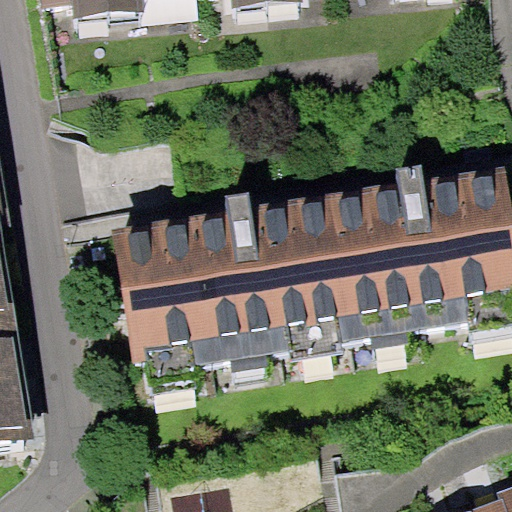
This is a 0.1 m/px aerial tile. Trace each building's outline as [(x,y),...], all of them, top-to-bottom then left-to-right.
[(511,221),(507,181),(330,209),(354,348),(511,325),(511,221)] [(330,209),(132,242),(154,386),(354,348),(330,209)] [(0,436),(33,432),(0,222),(0,436)] [(504,499),(508,511),(511,511),(511,485),(501,489),(504,499)] [(508,511),(504,499),(463,511),(508,511)]
